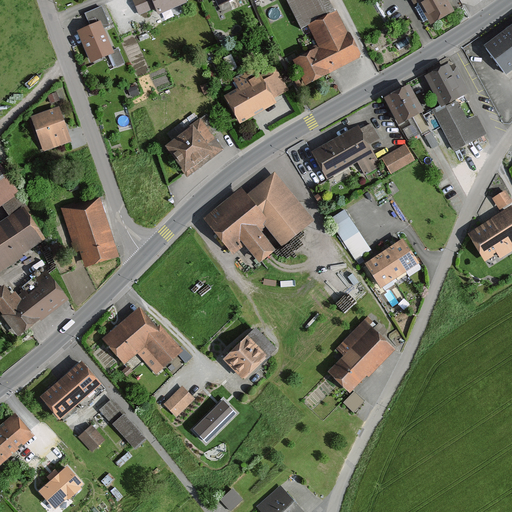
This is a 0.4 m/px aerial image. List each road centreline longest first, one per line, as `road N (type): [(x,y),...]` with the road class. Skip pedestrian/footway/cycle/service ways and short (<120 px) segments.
road 1 (primary): [(144,255),(267,147),(509,0)]
road 2 (residential): [(333,511),(465,217),(511,134)]
road 3 (unclassified): [(144,255),(116,204),(43,0)]
road 4 (primary): [(0,387),(144,255)]
